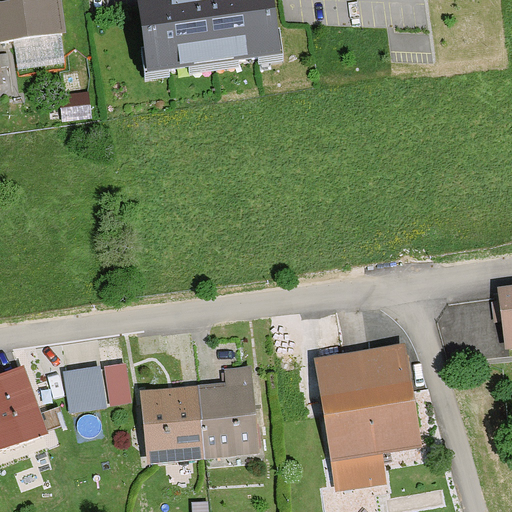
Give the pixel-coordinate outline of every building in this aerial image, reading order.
[(0,91),(2,91),(0,74),(0,43),(64,37),(60,0),(57,0),(0,5),(0,91)] [(165,0),(136,4),(146,82),(282,65),(273,0),(165,0)] [(511,284),(500,286),(504,350),(511,349),(511,284)] [(419,444),(402,344),(312,359),(333,488),(385,479),(380,450),(419,444)] [(103,364),(112,406),(136,400),(126,359),(103,364)] [(101,363),(64,370),(72,412),(109,404),(101,363)] [(0,372),(0,440),(3,447),(45,431),(20,365),(0,372)] [(146,464),(255,455),(248,373),(229,375),(230,391),(140,399),(146,464)]
